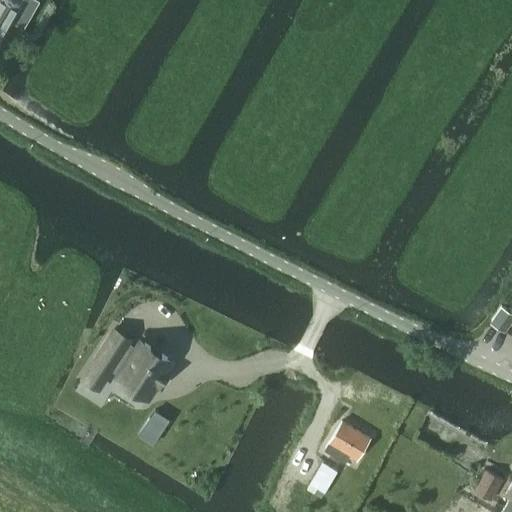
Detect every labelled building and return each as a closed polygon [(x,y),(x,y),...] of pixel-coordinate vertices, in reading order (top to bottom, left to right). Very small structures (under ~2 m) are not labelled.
[(0,0),(0,39),(20,6),(9,0),(0,0)] [(511,317),(511,310),(502,304),(491,319),(505,328),(511,317)] [(173,362),(142,343),(137,350),(129,345),(131,342),(115,332),(85,382),(101,391),(113,372),(121,377),(119,380),(150,400),(159,386),(161,387),(169,373),(167,372),(173,362)] [(155,410),(139,435),(152,444),(169,419),(155,410)] [(341,420),(325,448),(339,457),(343,449),(357,458),(370,437),(341,420)] [(310,483),(324,492),(337,470),(323,461),(310,483)] [(487,469),(475,490),(491,499),(503,478),(487,469)] [(511,511),(511,481),(506,492),(511,496),(502,511),(511,511)]
